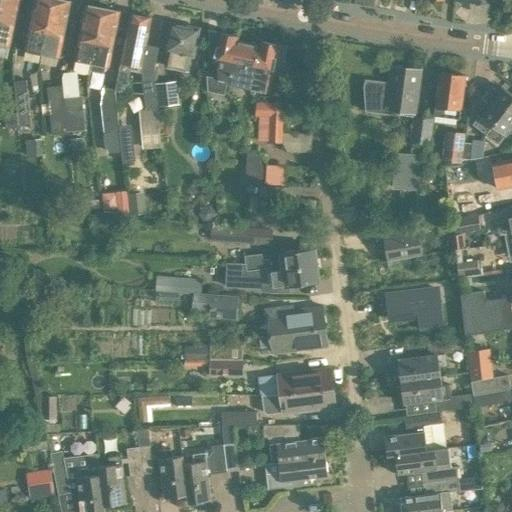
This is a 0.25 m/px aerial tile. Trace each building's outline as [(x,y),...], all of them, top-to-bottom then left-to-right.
[(0,0),(0,53),(6,55),(17,0),(0,0)] [(34,0),(23,55),(40,58),(41,53),(44,38),(51,0),(34,0)] [(70,2),(59,0),(51,0),(44,38),(41,53),(59,57),(70,2)] [(75,59),(91,62),(97,29),(102,8),(86,5),(79,39),(75,59)] [(97,29),(91,62),(89,71),(101,73),(102,73),(103,72),(103,71),(104,69),(104,65),(109,66),(119,12),(102,8),(97,29)] [(151,18),(131,13),(115,90),(125,92),(131,65),(141,67),(151,18)] [(168,51),(165,65),(188,70),(190,56),(193,57),(199,27),(170,22),(165,51),(168,51)] [(215,76),(228,80),(236,41),(237,41),(238,36),(220,32),(208,30),(209,49),(215,51),(213,61),(215,61),(214,66),(215,76)] [(225,90),(249,96),(254,72),(261,46),(260,46),(237,41),(236,41),(228,80),(225,90)] [(254,72),(249,96),(266,100),(272,72),(282,75),(285,62),(283,61),(287,46),(278,44),(278,45),(260,41),(260,46),(261,46),(254,72)] [(364,79),(365,111),(388,114),(390,106),(415,110),(421,70),(390,65),(388,82),(364,79)] [(75,73),(62,74),(63,85),(65,97),(68,131),(85,130),(82,95),(77,96),(75,73)] [(438,74),(432,118),(459,121),(465,78),(438,74)] [(174,78),(156,80),(158,102),(177,100),(174,78)] [(14,81),(17,126),(30,125),(26,80),(14,81)] [(68,131),(65,97),(63,85),(47,87),(51,134),(68,133),(68,131)] [(511,99),(511,95),(500,87),(497,90),(491,86),(482,98),(488,103),(478,116),(480,117),(473,127),(485,136),(511,99)] [(120,131),(119,125),(115,90),(103,87),(100,104),(103,132),(105,153),(122,151),(120,131)] [(511,99),(485,136),(498,145),(506,135),(507,136),(511,128),(511,99)] [(255,116),(269,116),(283,117),(284,103),(256,102),(255,116)] [(161,149),(157,110),(139,112),(142,150),(161,149)] [(410,141),(430,144),(434,118),(413,115),(410,141)] [(283,117),(269,116),(268,142),(282,143),(282,133),(283,117)] [(442,160),(461,163),(465,133),(446,130),(442,160)] [(70,139),(72,157),(83,155),(81,138),(70,139)] [(42,157),(40,139),(25,141),(27,158),(42,157)] [(477,159),(479,158),(482,158),(485,140),(473,139),(472,143),(464,142),(463,158),(471,159),(477,159)] [(411,146),(411,153),(397,152),(394,187),(417,189),(421,147),(411,146)] [(486,158),(473,160),(475,172),(488,170),(486,158)] [(248,186),(287,185),(287,159),(248,160),(248,186)] [(505,163),(494,165),(499,189),(511,186),(511,187),(511,186),(511,160),(505,162),(505,163)] [(137,191),(136,184),(127,185),(130,216),(152,213),(150,194),(144,194),(143,190),(137,191)] [(92,199),(77,198),(77,208),(92,208),(100,208),(99,200),(92,199)] [(98,211),(96,224),(108,226),(109,212),(98,211)] [(411,211),(400,212),(401,225),(412,224),(411,211)] [(452,219),(455,234),(481,229),(478,214),(452,219)] [(511,220),(497,224),(499,237),(511,234),(511,220)] [(209,242),(270,247),(272,230),(211,226),(209,242)] [(419,230),(383,237),(387,261),(388,269),(411,265),(409,257),(423,254),(419,230)] [(247,255),(249,265),(256,268),(262,268),(262,272),(317,264),(315,247),(280,252),(280,254),(261,257),(261,254),(247,255)] [(457,264),(459,278),(482,275),(481,259),(457,261),(457,264)] [(256,268),(249,265),(245,263),(227,262),(225,287),(261,289),(261,293),(284,294),(289,293),(288,286),(319,281),(317,264),(262,272),(262,268),(256,268)] [(155,290),(193,293),(193,292),(201,293),(202,280),(156,276),(155,290)] [(38,329),(33,306),(36,288),(19,291),(27,331),(38,329)] [(441,324),(436,288),(389,294),(392,318),(420,315),(421,327),(441,324)] [(93,299),(102,299),(102,289),(93,289),(93,299)] [(461,294),(465,335),(511,327),(511,310),(510,297),(485,300),(484,291),(461,294)] [(193,292),(193,293),(192,312),(210,314),(209,317),(236,319),(238,296),(201,293),(193,292)] [(274,345),(275,352),(327,345),(322,306),(283,311),(282,307),(264,309),(266,321),(271,320),(273,332),(259,334),(261,347),(274,345)] [(398,359),(401,383),(441,378),(439,367),(447,366),(445,352),(466,349),(465,337),(451,339),(451,340),(427,343),(428,355),(398,359)] [(210,359),(242,359),(242,345),(210,345),(210,359)] [(468,354),(470,365),(484,363),(483,353),(468,354)] [(210,376),(242,376),(243,360),(210,359),(210,376)] [(484,363),(470,365),(471,376),(485,374),(484,363)] [(259,376),(261,395),(280,392),(280,394),(333,386),(330,367),(259,376)] [(471,381),(473,395),(510,389),(508,375),(471,381)] [(434,399),(436,411),(441,410),(460,407),(459,395),(451,396),(450,384),(442,385),(441,378),(401,383),(404,403),(434,399)] [(280,392),(261,395),(264,412),(267,414),(335,406),(333,386),(280,394),(280,392)] [(511,397),(510,389),(473,395),(475,406),(511,399),(511,397)] [(146,405),(170,403),(169,394),(137,397),(139,422),(148,421),(146,405)] [(42,418),(56,418),(56,396),(42,395),(42,418)] [(387,456),(395,455),(395,454),(435,449),(432,424),(443,422),(441,410),(436,411),(406,416),(408,433),(384,436),(387,456)] [(222,412),(222,426),(256,425),(256,411),(222,412)] [(269,443),(272,462),(285,460),(285,461),(319,457),(326,456),(323,437),(299,440),(299,424),(263,425),(264,437),(287,436),(288,441),(269,443)] [(154,472),(148,429),(136,430),(138,446),(141,474),(154,472)] [(189,436),(188,429),(181,430),(181,437),(189,436)] [(34,434),(37,448),(49,446),(46,432),(34,434)] [(234,442),(222,444),(226,471),(238,470),(234,442)] [(194,461),(183,463),(184,474),(186,495),(188,503),(211,500),(206,460),(212,459),(214,473),(226,471),(222,444),(211,445),(212,455),(206,455),(205,452),(193,454),(194,461)] [(141,474),(138,446),(127,448),(130,475),(141,474)] [(397,474),(429,470),(430,482),(458,479),(456,466),(450,466),(448,448),(435,449),(395,454),(395,455),(397,474)] [(170,449),(158,451),(164,498),(186,495),(184,474),(183,463),(182,455),(171,456),(170,449)] [(101,483),(98,466),(97,466),(96,454),(63,458),(62,450),(50,453),(58,494),(61,511),(66,511),(81,510),(80,511),(105,511),(104,505),(101,483)] [(121,456),(107,457),(108,464),(98,466),(104,505),(127,502),(121,456)] [(285,460),(272,462),(265,463),(268,488),(299,484),(298,479),(321,476),(319,457),(285,461),(285,460)] [(37,495),(54,491),(50,469),(33,472),(37,495)] [(399,498),(400,511),(446,511),(452,511),(450,491),(459,490),(458,479),(408,485),(409,497),(399,498)]
